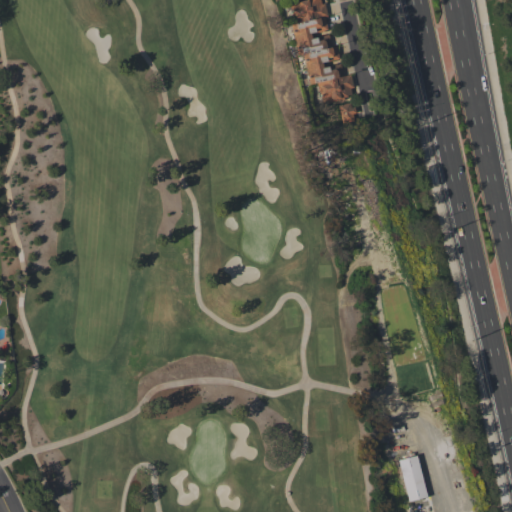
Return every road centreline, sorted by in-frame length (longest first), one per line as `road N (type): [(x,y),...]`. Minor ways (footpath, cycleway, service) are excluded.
road 1 (primary): [(414,0),(511,436)]
road 2 (primary): [(511,271),(468,62)]
road 3 (residential): [(347,0),(374,117)]
